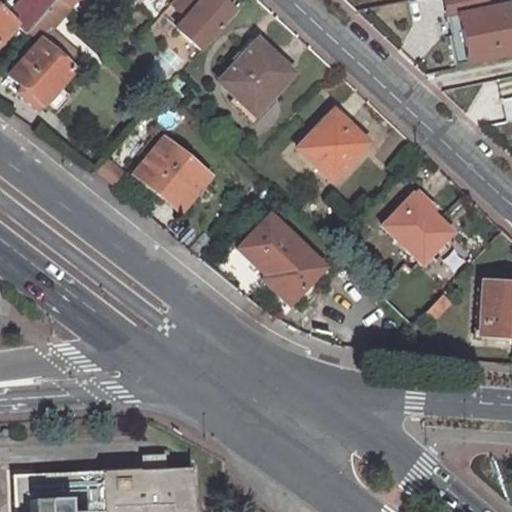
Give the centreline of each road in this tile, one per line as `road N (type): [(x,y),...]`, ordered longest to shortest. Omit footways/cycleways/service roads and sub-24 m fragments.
road 1 (residential): [(511,204),(290,0)]
road 2 (primary): [(205,314),(0,155)]
road 3 (residential): [(511,404),(286,382)]
road 4 (primary): [(0,244),(180,380)]
road 5 (primary): [(469,511),(286,382)]
road 6 (primary): [(180,380),(357,511)]
road 7 (unclassified): [(180,380),(62,357),(0,363)]
road 8 (unclassified): [(0,400),(180,380)]
